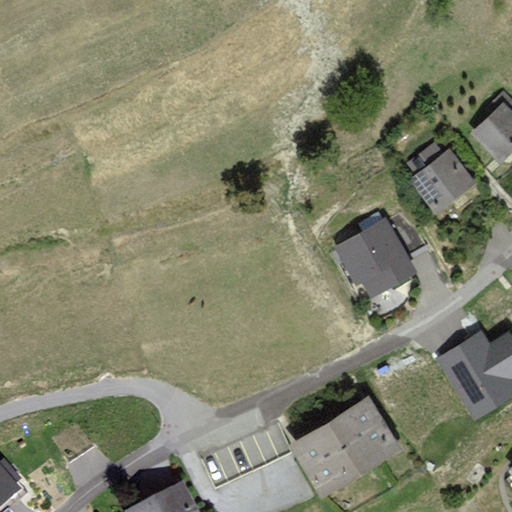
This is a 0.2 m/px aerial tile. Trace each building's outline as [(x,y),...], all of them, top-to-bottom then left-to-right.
[(499,108),(474,132),(504,163),(511,155),(511,98),(505,92),(493,103),(499,108)] [(437,143),(409,165),(416,175),(411,180),(438,213),(478,182),(451,148),(445,153),(437,143)] [(386,218),(336,248),(355,281),(363,277),(374,296),(418,271),(386,218)] [(511,392),(511,326),(511,325),(491,337),(483,325),(436,354),(475,415),(511,392)] [(371,393),(291,442),(326,498),(406,449),(371,393)] [(293,451),(279,422),(202,459),(216,488),(293,451)] [(0,511),(23,493),(16,485),(20,481),(0,458),(0,511)] [(200,511),(186,484),(131,511),(200,511)]
